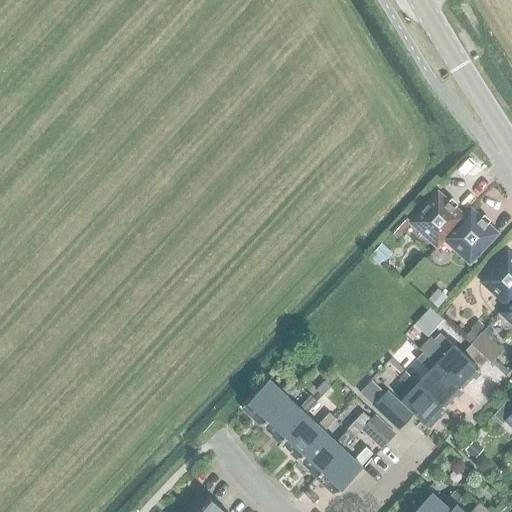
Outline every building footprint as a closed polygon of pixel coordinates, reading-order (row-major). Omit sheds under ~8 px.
[(463,218),(462,218),(437,194),(409,223),(435,248),(442,241),(463,218)] [(463,218),(442,241),(467,265),(496,235),(470,210),(462,218),(463,218)] [(381,244),(369,257),(377,265),(390,252),(381,244)] [(511,299),(511,257),(506,252),(479,283),(505,306),(505,307),(511,299)] [(435,291),(428,300),(438,308),(445,300),(435,291)] [(511,299),(505,307),(505,306),(498,314),(511,326),(511,299)] [(426,312),(415,324),(417,326),(425,333),(439,319),(428,309),(426,312)] [(463,338),(470,345),(480,334),(485,328),(477,321),(470,329),(471,330),(463,338)] [(490,364),(501,352),(480,334),(470,345),(469,345),(470,346),(486,360),(490,364)] [(445,353),(434,364),(460,389),(461,388),(458,386),(468,376),(473,381),(478,375),(475,372),(477,370),(461,355),(452,346),(450,347),(439,336),(433,342),(445,353)] [(477,370),(486,360),(470,346),(461,355),(477,370)] [(428,372),(417,384),(443,408),(444,408),(441,405),(451,395),(456,399),(461,393),(458,390),(460,389),(434,364),(433,365),(422,354),(416,361),(428,372)] [(442,410),(443,408),(417,384),(416,384),(404,373),(398,379),(411,391),(399,404),(424,428),(426,426),(423,424),(434,413),(439,418),(444,412),(442,410)] [(261,423),(262,424),(286,399),(285,398),(297,386),(290,379),(279,392),(267,381),(241,409),(259,426),(261,423)] [(315,390),(322,396),(330,387),(324,381),(315,390)] [(386,391),(371,406),(395,430),(410,416),(386,391)] [(505,421),(511,427),(511,395),(493,415),(502,424),(505,421)] [(279,440),(280,442),(304,416),(304,415),(315,403),(309,397),(297,410),(286,399),(262,424),(263,425),(265,422),(275,432),(271,437),(276,443),(279,440)] [(369,418),(362,412),(346,430),(353,436),(359,430),(369,418)] [(298,458),(299,459),(323,433),(322,433),(334,420),(327,414),(315,426),(304,416),(280,442),(281,442),(283,440),(293,449),(289,455),(295,461),(298,458)] [(370,419),(369,418),(359,430),(381,450),(396,434),(374,414),(370,419)] [(316,475),(317,476),(341,450),(340,449),(351,437),(345,432),(334,444),(323,433),(299,459),(299,460),(302,457),(312,467),(307,472),(313,478),(316,475)] [(464,451),(474,460),(483,450),(473,441),(464,451)] [(317,476),(317,477),(315,480),(332,496),(335,492),(336,494),(360,469),(359,467),(370,455),(363,449),(352,461),(341,450),(317,476)] [(493,474),(489,478),(491,483),(497,484),(500,480),(499,475),(493,474)] [(414,494),(421,500),(426,494),(419,488),(414,494)] [(447,511),(454,504),(460,497),(454,492),(442,504),(430,493),(412,511),(447,511)] [(222,511),(207,497),(205,500),(207,502),(197,511),(192,507),(187,511),(222,511)] [(487,511),(478,503),(469,511),(462,511),(454,504),(447,511),(487,511)]
